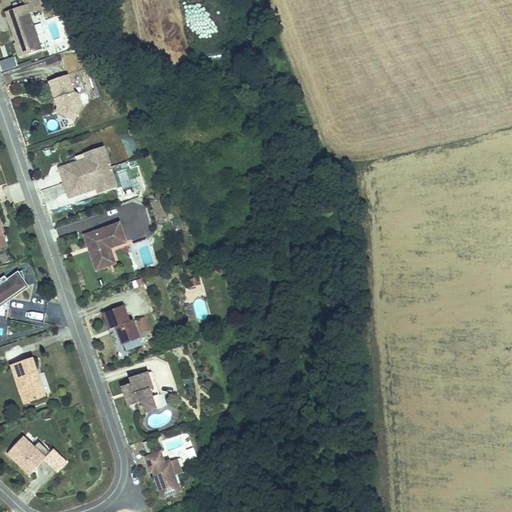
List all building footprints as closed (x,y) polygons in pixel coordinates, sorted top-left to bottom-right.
[(13,8),(24,41),(37,54),(49,50),(37,13),(48,9),(45,0),(31,0),(32,2),(13,8)] [(37,54),(24,41),(19,44),(23,58),(37,54)] [(0,66),(1,72),(17,69),(15,58),(0,61),(0,66)] [(73,76),(51,83),(56,99),(61,98),(64,108),(61,116),(79,124),(86,108),(83,97),(79,95),(73,76)] [(68,186),(112,170),(106,150),(88,156),(91,163),(79,167),(79,166),(63,172),(68,186)] [(112,170),(68,186),(73,200),(88,194),(88,193),(100,189),(102,196),(119,191),(112,170)] [(0,253),(9,250),(1,228),(5,227),(0,212),(0,253)] [(99,274),(112,269),(106,249),(115,246),(127,241),(121,224),(88,235),(99,274)] [(106,249),(112,269),(121,267),(115,246),(106,249)] [(0,308),(29,290),(19,274),(8,281),(6,279),(0,283),(0,308)] [(198,277),(188,281),(190,288),(201,285),(198,277)] [(192,301),(197,321),(208,318),(203,298),(192,301)] [(9,319),(45,321),(47,301),(29,300),(29,304),(10,302),(9,319)] [(142,346),(141,341),(136,328),(133,329),(132,326),(127,312),(107,319),(113,336),(119,335),(124,352),(142,346)] [(17,366),(26,394),(34,392),(38,404),(53,399),(40,359),(17,366)] [(132,401),(128,402),(132,411),(141,408),(145,419),(159,414),(156,404),(153,395),(158,394),(152,377),(134,382),(137,390),(130,393),(132,401)] [(34,392),(26,394),(30,407),(38,404),(34,392)] [(156,404),(159,414),(164,412),(161,403),(156,404)] [(28,441),(13,456),(36,478),(57,456),(45,444),(39,451),(28,441)] [(182,495),(177,479),(184,476),(179,462),(167,466),(163,455),(148,460),(153,475),(155,474),(157,473),(159,478),(157,479),(165,501),(182,495)]
